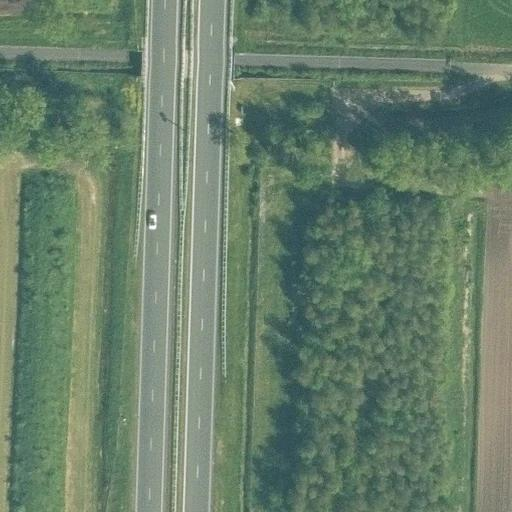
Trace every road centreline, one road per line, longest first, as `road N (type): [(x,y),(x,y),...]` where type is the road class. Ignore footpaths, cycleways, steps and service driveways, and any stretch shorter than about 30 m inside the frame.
road 1 (trunk): [(163,0),(146,511)]
road 2 (trunk): [(194,511),(209,0)]
road 3 (track): [(481,66),(480,79),(454,93),(352,98),(341,162),(358,180),(481,191)]
